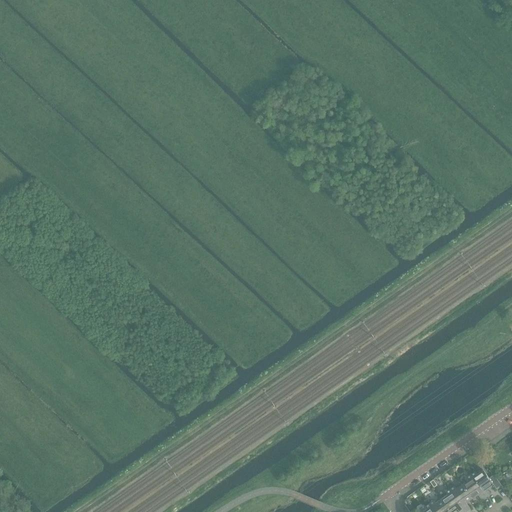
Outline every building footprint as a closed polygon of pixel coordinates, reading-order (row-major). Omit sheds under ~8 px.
[(471,475),(487,498),(491,495),(487,489),(493,485),(496,489),(501,486),(493,475),(489,478),(483,470),(477,474),(475,472),(471,475)] [(482,501),(487,498),(471,475),(466,478),(467,481),(462,485),(472,499),(478,495),(482,501)] [(466,503),(472,499),(462,485),(456,489),(454,486),(450,489),(465,511),(466,511),(470,509),(466,503)] [(458,511),(465,511),(450,489),(445,493),(447,495),(441,499),(450,511),(453,511),(457,509),(458,511)] [(450,511),(441,499),(435,503),(434,501),(429,504),(434,511),(450,511)]
